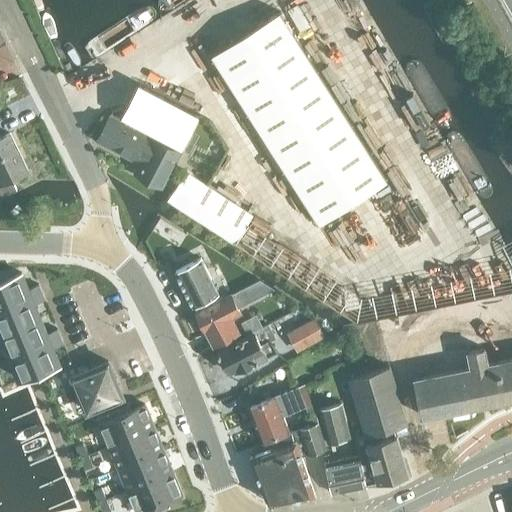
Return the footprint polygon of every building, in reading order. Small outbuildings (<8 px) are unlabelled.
[(280,10),(212,53),(320,222),(388,179),(280,10)] [(113,111),(111,114),(146,132),(147,129),(182,148),(199,114),(138,83),(124,109),(121,108),(113,111)] [(145,135),(146,132),(111,114),(110,116),(97,140),(132,158),(133,157),(141,162),(135,173),(162,187),(181,152),(154,138),(153,140),(145,136),(145,135)] [(0,196),(17,189),(12,178),(28,170),(10,132),(0,136),(0,196)] [(169,199),(234,241),(252,213),(187,171),(169,199)] [(511,266),(361,296),(251,223),(238,243),(358,321),(450,304),(477,299),(511,292),(511,266)] [(511,239),(501,245),(511,262),(511,239)] [(200,258),(176,270),(195,308),(197,311),(214,302),(212,299),(211,295),(218,292),(209,275),(207,271),(200,258)] [(22,272),(0,280),(0,308),(42,291),(39,284),(28,288),(22,272)] [(199,315),(196,316),(200,325),(203,323),(212,343),(237,330),(230,316),(240,311),(237,306),(252,298),(273,288),(274,288),(259,278),(214,302),(197,311),(199,315)] [(42,291),(0,308),(0,329),(2,333),(40,317),(34,302),(45,298),(42,291)] [(477,299),(450,304),(453,324),(481,320),(477,299)] [(255,330),(263,326),(256,314),(241,321),(249,335),(256,332),(255,330)] [(40,317),(2,333),(11,355),(60,335),(57,328),(46,332),(40,317)] [(298,348),(323,334),(314,319),(290,333),(298,348)] [(269,340),(275,337),(268,323),(263,326),(255,330),(256,332),(249,335),(218,351),(220,355),(219,358),(222,364),(225,365),(228,370),(234,367),(236,371),(274,350),(269,340)] [(60,335),(11,355),(20,379),(59,363),(52,347),(63,343),(60,335)] [(471,366),(415,377),(422,415),(480,403),(481,406),(483,406),(483,403),(491,401),(492,404),(493,404),(493,401),(511,396),(511,357),(488,362),(485,347),(468,351),(471,366)] [(109,361),(73,375),(88,410),(123,396),(109,361)] [(356,437),(359,454),(366,481),(377,479),(377,481),(378,480),(378,479),(407,474),(407,475),(409,474),(398,434),(396,434),(393,426),(406,422),(395,384),(390,366),(349,378),(355,396),(366,434),(356,437)] [(263,440),(271,437),(290,431),(284,415),(306,406),(297,385),(276,394),(276,396),(250,407),(263,440)] [(329,443),(351,437),(342,402),(320,408),(329,443)] [(145,403),(100,421),(110,444),(155,426),(145,403)] [(303,425),(290,431),(271,437),(275,446),(250,456),(267,500),(276,504),(316,496),(301,454),(326,446),(318,421),(303,425)] [(155,426),(110,444),(119,467),(164,448),(155,426)] [(84,443),(76,446),(81,457),(88,454),(84,443)] [(164,448),(119,467),(128,489),(173,471),(164,448)] [(88,454),(81,457),(85,468),(93,465),(88,454)] [(367,484),(366,481),(359,454),(325,462),(332,492),(367,484)] [(173,471),(128,489),(137,511),(139,511),(183,494),(173,471)] [(102,487),(94,490),(99,501),(107,498),(102,487)] [(107,498),(99,501),(103,511),(104,511),(111,509),(107,498)]
